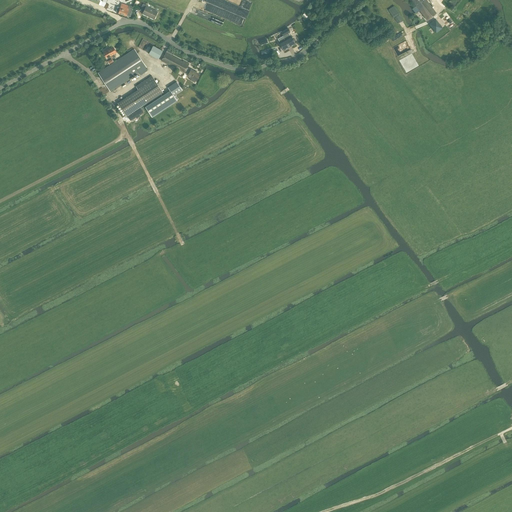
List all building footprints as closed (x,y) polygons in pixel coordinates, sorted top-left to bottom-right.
[(411,0),(416,6),(412,9),(416,13),(420,10),(427,20),(436,13),(426,0),(411,0)] [(122,4),(118,13),(126,16),(127,16),(130,17),(133,7),(129,6),(122,4)] [(154,19),(157,12),(146,7),(147,6),(143,4),(140,10),(144,12),(143,14),(154,19)] [(436,33),(443,28),(435,19),(429,24),(436,33)] [(288,28),(281,32),(283,36),(289,47),(295,44),(291,36),(290,36),(288,33),(290,32),(288,28)] [(407,34),(389,44),(405,75),(423,65),(407,34)] [(283,36),(277,39),(279,42),(279,43),(283,50),(289,47),(283,36)] [(158,59),(162,50),(157,48),(153,46),(149,54),(158,59)] [(116,57),(114,54),(116,52),(113,47),(104,52),(107,58),(111,55),(113,58),(116,57)] [(109,65),(98,72),(101,77),(109,91),(110,92),(139,72),(141,75),(147,71),(145,68),(146,67),(134,49),(109,65)] [(183,62),(172,56),(173,53),(174,52),(168,49),(167,50),(161,60),(184,73),(185,72),(189,74),(188,76),(191,78),(190,80),(195,82),(196,81),(199,74),(191,70),(187,68),(189,64),(183,61),(183,62)] [(126,116),(132,113),(163,92),(152,76),(136,86),(138,90),(118,103),(126,116)] [(174,96),(182,90),(180,87),(174,90),(171,86),(168,88),(170,91),(164,95),(145,107),(152,117),(177,101),(174,96)]
